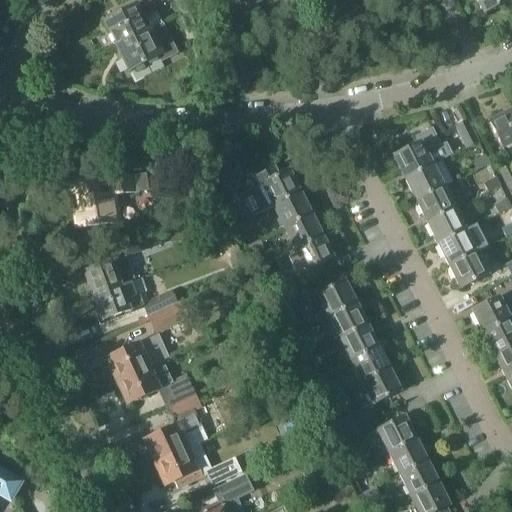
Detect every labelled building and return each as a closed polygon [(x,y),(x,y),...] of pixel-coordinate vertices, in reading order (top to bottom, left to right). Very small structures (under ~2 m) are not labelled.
[(174,0),(182,15),(193,10),(188,0),(174,0)] [(243,0),(249,11),(269,0),(272,6),(273,5),(283,0),(243,0)] [(288,0),(283,0),(273,5),(277,12),(291,5),(288,0)] [(476,0),(484,15),(511,2),(509,0),(476,0)] [(117,48),(148,32),(161,25),(149,1),(136,8),(135,7),(104,23),(117,48)] [(193,10),(182,15),(192,35),(203,29),(193,10)] [(148,32),(117,48),(129,73),(160,57),(148,32)] [(511,145),(511,111),(488,123),(502,150),(511,145)] [(478,142),(468,122),(455,128),(465,149),(478,142)] [(394,158),(404,179),(431,166),(450,156),(445,146),(439,149),(431,133),(416,140),(419,145),(394,158)] [(472,163),(476,172),(490,166),(485,157),(472,163)] [(508,192),(511,190),(511,166),(511,165),(498,171),(508,192)] [(431,166),(404,179),(416,202),(442,188),(431,166)] [(294,182),(289,172),(278,177),(274,170),(255,180),(259,187),(250,191),(257,204),(249,209),(252,216),(261,211),(262,214),(273,208),(300,194),(299,192),(302,191),(297,180),(294,182)] [(239,197),(237,193),(227,173),(215,179),(236,223),(250,216),(240,196),(239,197)] [(112,179),(100,181),(73,184),(75,199),(77,199),(79,211),(74,211),(77,229),(118,223),(114,196),(148,191),(146,174),(112,179)] [(483,185),(487,194),(501,188),(496,178),(483,185)] [(442,188),(416,202),(427,224),(453,211),(442,188)] [(284,230),(311,216),(300,194),(273,208),(284,230)] [(498,216),(511,209),(507,200),(494,207),(498,216)] [(453,211),(427,224),(438,245),(464,232),(453,211)] [(311,216),(284,230),(295,251),(295,252),(322,238),(311,216)] [(254,228),(250,219),(237,226),(241,235),(254,228)] [(506,239),(511,236),(511,225),(502,230),(506,239)] [(464,232),(438,245),(449,267),(475,254),(485,249),(474,227),(464,232)] [(93,298),(129,284),(129,283),(135,281),(126,258),(162,245),(157,232),(120,245),(124,258),(84,273),(93,298)] [(295,251),(275,261),(281,272),(291,266),(298,280),(304,283),(314,277),(311,271),(333,260),(322,238),(295,252),(295,251)] [(225,239),(215,242),(217,249),(227,246),(225,239)] [(260,242),(248,248),(252,257),(265,251),(260,242)] [(244,265),(239,250),(227,254),(233,269),(244,265)] [(475,254),(449,267),(460,290),(487,277),(475,254)] [(323,320),(356,304),(344,281),(318,295),(322,304),(316,308),(323,320)] [(273,304),(294,293),(289,282),(268,293),(273,304)] [(147,318),(177,304),(172,292),(142,305),(139,295),(134,296),(129,284),(93,298),(97,310),(94,311),(98,321),(101,319),(102,322),(103,322),(103,324),(118,319),(117,316),(128,312),(129,315),(144,310),(147,318)] [(294,293),(273,304),(280,316),(301,306),(294,293)] [(484,336),(511,322),(506,313),(511,309),(511,304),(507,295),(472,313),(484,336)] [(181,302),(177,304),(147,318),(155,336),(190,319),(181,302)] [(356,305),(329,318),(340,340),(367,327),(356,305)] [(494,357),(511,347),(511,325),(511,322),(484,336),(494,357)] [(351,362),(378,348),(367,327),(340,340),(351,362)] [(302,331),(296,334),(289,337),(294,347),(307,342),(302,331)] [(117,384),(163,363),(162,361),(168,359),(158,337),(107,360),(117,384)] [(280,343),(263,351),(267,360),(284,352),(280,343)] [(511,347),(494,357),(505,379),(511,375),(511,347)] [(378,348),(351,362),(362,384),(389,370),(378,348)] [(313,353),(299,360),(304,370),(317,363),(313,353)] [(170,406),(195,394),(187,376),(172,383),(163,363),(117,384),(128,406),(163,390),(170,406)] [(389,370),(362,384),(374,406),(400,393),(389,370)] [(323,376),(310,382),(314,391),(327,385),(323,376)] [(154,464),(208,440),(195,411),(202,408),(195,394),(170,406),(179,426),(144,442),(154,464)] [(336,438),(357,428),(350,416),(330,426),(336,438)] [(389,454),(415,440),(404,418),(366,438),(370,446),(371,448),(379,449),(384,454),(385,455),(388,453),(389,454)] [(288,442),(292,451),(325,434),(320,425),(295,438),(288,442)] [(362,439),(357,428),(336,438),(342,450),(362,439)] [(208,440),(154,464),(165,487),(176,482),(179,490),(204,478),(203,475),(207,473),(213,487),(242,473),(236,460),(212,471),(200,445),(208,441),(208,440)] [(400,476),(427,463),(415,440),(389,454),(400,476)] [(411,498),(438,485),(427,463),(400,476),(411,498)] [(339,475),(334,464),(316,473),(322,483),(339,475)] [(357,482),(370,476),(365,466),(352,472),(357,482)] [(0,496),(9,502),(20,484),(0,471),(0,496)] [(242,511),(237,501),(253,494),(247,483),(244,476),(212,492),(219,505),(204,511),(242,511)] [(332,482),(338,494),(350,488),(345,476),(332,482)] [(438,485),(411,498),(418,511),(447,511),(445,509),(449,507),(438,485)] [(363,495),(367,503),(380,497),(376,488),(363,495)]
